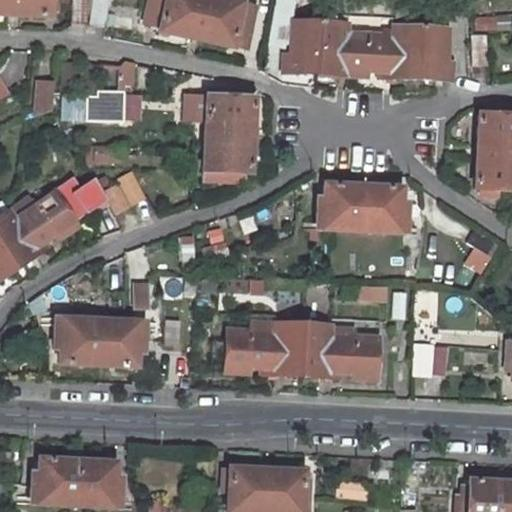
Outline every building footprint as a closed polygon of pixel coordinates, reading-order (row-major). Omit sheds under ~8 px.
[(0,0),(0,16),(49,18),(49,0),(62,1),(61,0),(0,0)] [(159,34),(230,48),(249,52),(259,8),(223,0),(151,0),(146,25),(160,28),(159,34)] [(292,56),(284,56),(284,75),(390,81),(392,38),(347,36),(347,27),(293,25),(292,56)] [(390,81),(450,83),(451,65),(446,65),(447,33),(393,30),(392,38),(390,81)] [(110,88),(112,63),(103,62),(97,68),(96,88),(110,88)] [(54,87),(38,86),(36,114),(52,115),(54,87)] [(205,123),(203,177),(238,179),(238,175),(249,175),(253,101),(237,100),(238,93),(207,91),(207,99),(187,98),(186,123),(205,123)] [(82,123),(120,125),(121,95),(96,93),(95,99),(84,99),(82,123)] [(511,193),(511,110),(501,110),(501,112),(494,112),(494,118),(478,117),(474,192),(511,193)] [(0,280),(14,271),(46,249),(43,243),(52,236),(56,242),(76,228),(72,224),(90,212),(93,216),(107,210),(91,183),(77,192),(70,180),(48,193),(49,195),(12,221),(6,213),(0,204),(0,280)] [(402,191),(324,188),(324,201),(317,201),(316,226),(304,225),(303,232),(419,237),(419,230),(407,229),(408,203),(402,204),(402,191)] [(58,365),(134,368),(135,353),(141,353),(142,330),(155,331),(155,323),(42,318),(41,325),(54,326),(53,349),(59,350),(58,365)] [(259,375),(300,377),(340,379),(340,374),(352,374),(352,380),(375,381),(377,339),(329,336),(329,325),(275,323),(273,332),(226,330),(224,373),(248,374),(248,367),(259,368),(259,375)] [(114,463),(73,461),(38,459),(37,472),(30,472),(29,498),(17,497),(17,504),(131,509),(131,503),(119,502),(120,477),(113,477),(114,463)] [(311,511),(312,481),(305,481),(305,474),(228,469),(227,511),(311,511)] [(338,498),(367,502),(368,485),(339,482),(338,498)] [(456,499),(454,511),(511,511),(511,485),(467,482),(467,500),(456,499)]
